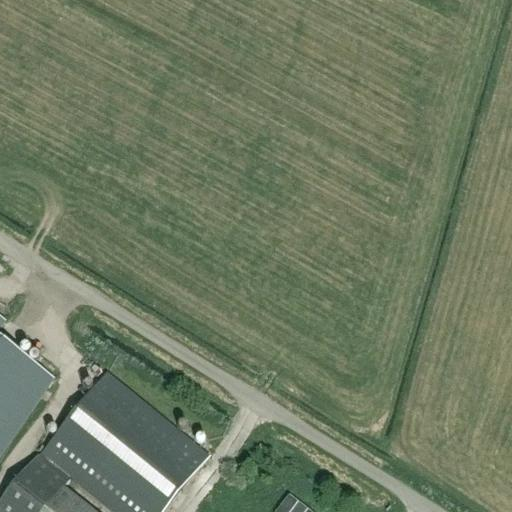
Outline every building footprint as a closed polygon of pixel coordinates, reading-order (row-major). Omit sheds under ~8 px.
[(0,329),(3,325),(0,322),(0,455),(51,382),(0,347),(0,329)] [(36,346),(25,361),(44,374),(55,359),(36,346)] [(110,511),(165,511),(209,459),(106,375),(41,455),(70,480),(110,511)] [(253,456),(257,459),(261,452),(256,450),(253,456)] [(41,455),(0,504),(0,511),(90,511),(62,489),(70,480),(41,455)]
